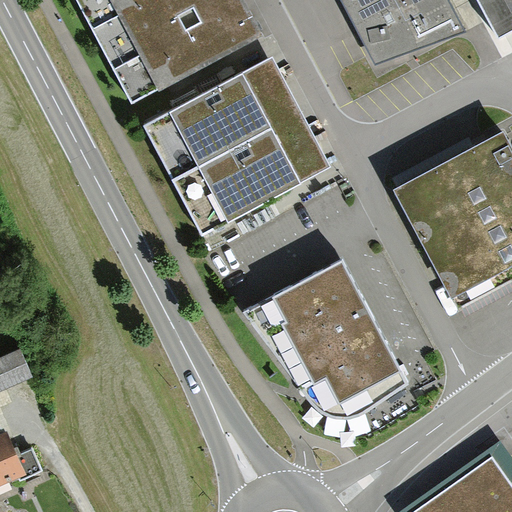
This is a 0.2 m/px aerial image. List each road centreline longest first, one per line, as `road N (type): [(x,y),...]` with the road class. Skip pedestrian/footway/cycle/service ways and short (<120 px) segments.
road 1 (tertiary): [(3,0),(261,497)]
road 2 (residential): [(325,511),(511,371)]
